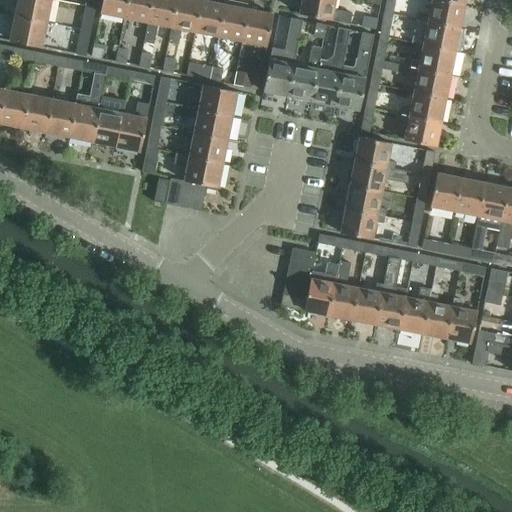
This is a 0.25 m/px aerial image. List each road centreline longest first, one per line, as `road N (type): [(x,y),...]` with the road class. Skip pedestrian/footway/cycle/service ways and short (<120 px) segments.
road 1 (residential): [(182,284),(304,351),(511,392)]
road 2 (residential): [(0,178),(182,284)]
road 3 (residential): [(182,284),(285,190),(295,146)]
road 4 (residential): [(507,0),(479,124),(498,147),(511,150)]
